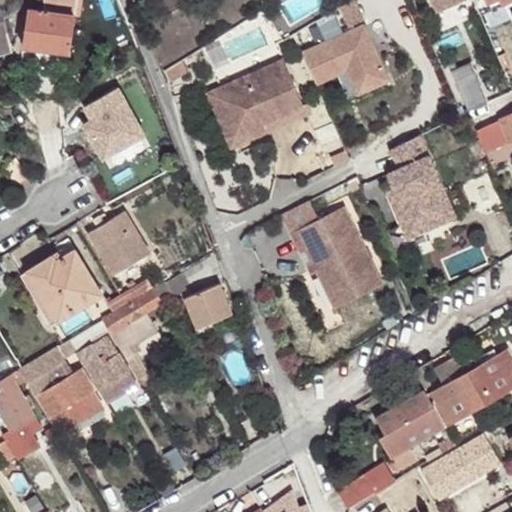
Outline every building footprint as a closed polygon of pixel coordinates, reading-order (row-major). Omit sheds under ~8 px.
[(44,0),(43,11),(28,8),(23,45),(70,51),(75,12),(76,0),(44,0)] [(431,0),(437,13),(466,0),(431,0)] [(467,0),(466,0),(437,13),(441,22),(471,9),(467,0)] [(4,20),(0,21),(0,51),(12,48),(4,20)] [(363,24),(301,52),(315,83),(346,69),(352,66),(363,90),(387,79),(363,24)] [(511,36),(508,28),(500,31),(504,40),(511,36)] [(283,60),(220,87),(240,135),(303,107),(283,60)] [(453,60),(447,63),(468,110),(488,101),(471,63),(457,69),(453,60)] [(352,66),(346,69),(356,93),(363,90),(352,66)] [(220,87),(206,93),(230,149),(307,115),(303,107),(240,135),(220,87)] [(511,113),(476,130),(485,153),(511,140),(511,105),(511,106),(511,113)] [(418,137),(390,150),(399,170),(387,175),(391,183),(384,186),(402,227),(386,234),(397,261),(452,237),(445,222),(455,218),(418,137)] [(28,180),(14,158),(1,166),(14,188),(28,180)] [(356,178),(346,182),(351,192),(361,188),(356,178)] [(343,208),(291,235),(301,254),(306,252),(312,264),(317,273),(335,309),(382,285),(343,208)] [(150,252),(125,210),(87,233),(113,275),(150,252)] [(448,275),(488,259),(481,242),(441,259),(448,275)] [(56,259),(53,254),(26,270),(57,322),(103,293),(75,248),(62,256),(56,259)] [(58,250),(53,254),(56,259),(62,256),(58,250)] [(198,263),(182,272),(186,279),(201,270),(198,263)] [(312,264),(307,266),(312,275),(317,273),(312,264)] [(182,272),(154,288),(163,302),(166,306),(178,299),(175,296),(187,289),(185,285),(189,282),(186,279),(182,272)] [(153,287),(148,277),(120,293),(125,303),(153,287)] [(232,313),(220,283),(185,298),(197,328),(232,313)] [(127,305),(102,319),(109,330),(111,334),(125,357),(133,352),(121,332),(119,333),(117,331),(129,323),(136,335),(153,324),(146,313),(163,302),(154,288),(127,305)] [(125,303),(120,293),(107,301),(112,311),(125,303)] [(102,319),(68,339),(75,350),(109,330),(102,319)] [(16,358),(0,331),(0,354),(6,364),(16,358)] [(129,371),(106,334),(77,352),(99,390),(129,371)] [(23,366),(19,368),(26,379),(28,382),(66,360),(64,357),(75,350),(68,339),(23,366)] [(434,368),(443,385),(480,364),(470,346),(434,368)] [(427,393),(446,426),(511,387),(511,356),(507,348),(480,364),(443,385),(427,393)] [(133,352),(125,357),(131,366),(142,360),(137,350),(133,352)] [(16,358),(6,364),(11,371),(22,364),(17,357),(16,358)] [(154,380),(142,360),(131,366),(143,386),(154,380)] [(94,389),(80,366),(36,393),(50,415),(65,406),(76,424),(103,407),(92,390),(94,389)] [(19,368),(0,379),(0,411),(5,421),(12,432),(12,431),(36,418),(31,409),(24,397),(17,384),(26,379),(19,368)] [(129,371),(99,390),(105,400),(135,381),(129,371)] [(391,443),(385,446),(399,470),(418,458),(414,452),(422,447),(419,441),(446,426),(427,393),(424,388),(376,416),(385,433),(391,443)] [(30,394),(24,397),(31,409),(37,406),(30,394)] [(50,415),(48,417),(53,426),(59,435),(76,424),(65,406),(50,415)] [(36,418),(12,431),(18,441),(41,427),(36,418)] [(59,435),(53,426),(44,431),(50,441),(59,435)] [(385,433),(379,437),(385,446),(391,443),(385,433)] [(483,433),(454,451),(458,458),(429,477),(441,497),(473,477),(470,472),(496,455),(483,433)] [(451,435),(438,443),(442,452),(456,444),(451,435)] [(15,456),(5,439),(0,442),(0,449),(7,461),(15,456)] [(384,461),(363,474),(374,491),(375,493),(396,480),(384,461)] [(363,474),(336,490),(348,508),(374,491),(363,474)] [(293,489),(263,511),(310,511),(307,503),(300,506),(293,489)]
